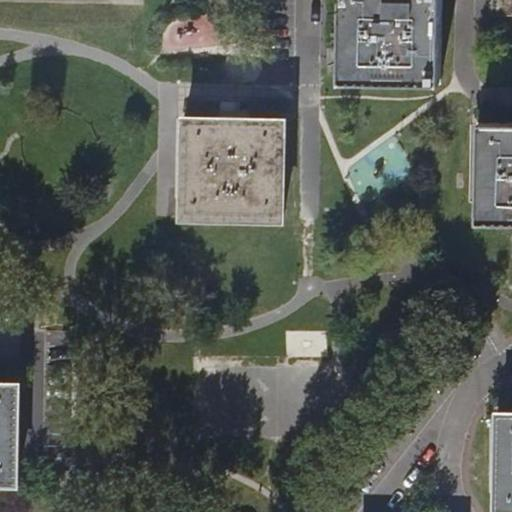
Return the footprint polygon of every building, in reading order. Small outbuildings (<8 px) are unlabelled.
[(440,0),(343,0),(342,94),(441,95),(440,0)] [(511,0),(491,0),(491,29),(511,28),(511,0)] [(180,106),(180,116),(289,118),(289,108),(180,106)] [(186,132),(183,230),(283,231),(284,133),(186,132)] [(511,135),(480,135),(480,232),(511,232),(511,135)] [(0,482),(18,483),(20,386),(0,385),(0,482)] [(511,511),(511,425),(499,425),(495,511),(511,511)]
